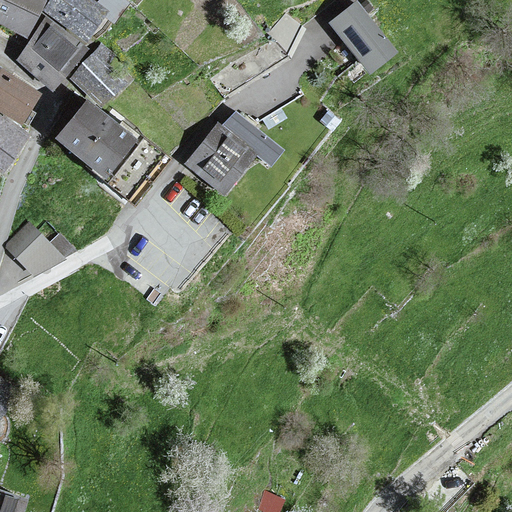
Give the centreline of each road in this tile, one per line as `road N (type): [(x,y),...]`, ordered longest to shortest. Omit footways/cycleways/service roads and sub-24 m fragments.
road 1 (residential): [(346,0),(317,23),(290,69),(204,128),(143,209)]
road 2 (residential): [(0,237),(10,185),(50,103),(38,84),(0,63)]
road 3 (tertiary): [(511,398),(379,511)]
road 4 (residential): [(0,301),(111,241),(143,209)]
